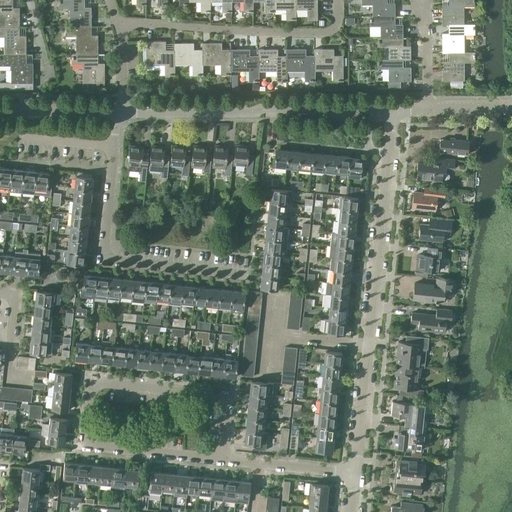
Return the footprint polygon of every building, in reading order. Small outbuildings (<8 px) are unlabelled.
[(12,0),(0,0),(0,26),(19,26),(20,26),(20,7),(11,7),(11,3),(13,3),(12,0)] [(58,0),(59,8),(69,8),(69,26),(91,26),(92,26),(91,7),(83,7),(83,3),(84,3),(84,0),(58,0)] [(188,0),(188,2),(201,2),(201,12),(210,11),(209,0),(188,0)] [(209,0),(210,1),(222,1),(222,11),(231,11),(231,0),(209,0)] [(231,0),(231,1),(244,1),(244,11),(253,11),(252,1),(252,0),(231,0)] [(252,0),(252,1),(265,1),(265,11),(274,11),(274,9),(273,0),(252,0)] [(273,0),(274,9),(287,9),(287,19),(295,19),(295,9),(295,0),(273,0)] [(295,0),(295,9),(308,9),(308,19),(317,19),(316,0),(295,0)] [(373,4),(373,16),(394,17),(395,17),(395,3),(385,3),(385,0),(387,0),(386,0),(362,0),(363,4),(373,4)] [(475,0),(449,0),(449,2),(451,2),(451,5),(442,5),(442,24),(449,24),(465,24),(465,6),(475,6),(475,0)] [(381,25),(381,38),(402,38),(403,38),(403,25),(393,25),(393,22),(394,22),(394,17),(373,16),(371,16),(371,25),(381,25)] [(476,24),(465,24),(449,24),(449,30),(451,30),(451,33),(442,33),(442,52),(449,52),(466,52),(466,33),(476,33),(476,24)] [(19,26),(0,26),(0,35),(4,36),(4,54),(26,54),(27,54),(27,35),(18,35),(18,31),(19,31),(19,26)] [(91,26),(69,26),(66,27),(66,36),(76,36),(76,54),(97,54),(98,54),(97,35),(90,35),(90,31),(91,31),(91,26)] [(388,46),(388,59),(402,59),(410,59),(410,46),(401,46),(401,43),(402,43),(402,38),(381,38),(378,38),(378,46),(388,46)] [(166,41),(146,41),(146,65),(165,65),(165,75),(174,75),(174,65),(174,50),(166,50),(166,41)] [(174,43),(174,50),(174,65),(193,65),(194,75),(203,75),(202,50),(194,50),(193,43),(174,43)] [(221,43),(202,43),(202,65),(221,65),(221,75),(230,75),(230,71),(230,50),(221,50),(221,43)] [(230,49),(230,50),(230,71),(249,71),(249,81),(258,81),(258,71),(259,56),(249,56),(249,49),(230,49)] [(287,81),(287,71),(286,56),(278,56),(278,49),(259,49),(259,56),(258,71),(276,71),(276,81),(287,81)] [(315,81),(314,71),(314,56),(306,56),(306,49),(286,49),(287,71),(305,71),(305,81),(315,81)] [(333,49),(314,49),(314,56),(314,71),(333,71),(333,81),(343,81),(342,56),(333,56),(333,49)] [(442,61),(442,81),(466,81),(466,62),(476,62),(476,52),(449,52),(449,58),(451,58),(451,61),(442,61)] [(4,54),(0,54),(0,65),(11,65),(11,82),(0,82),(0,88),(33,89),(32,63),(25,63),(25,59),(26,59),(26,54),(4,54)] [(97,54),(76,54),(73,54),(73,64),(83,64),(83,83),(105,82),(104,63),(96,63),(96,59),(97,59),(97,54)] [(388,59),(378,59),(378,68),(388,68),(388,81),(410,81),(410,67),(401,67),(401,65),(402,64),(402,59),(388,59)] [(454,141),(440,139),(439,152),(468,155),(469,141),(454,139),(454,141)] [(185,147),(172,145),(171,165),(183,166),(182,175),(188,176),(190,159),(184,158),(185,147)] [(206,147),(194,145),(191,168),(204,169),(203,172),(210,172),(211,158),(205,158),(206,147)] [(228,147),(215,145),(212,168),(225,169),(224,175),(231,176),(232,158),(226,158),(228,147)] [(249,147),(236,145),(234,165),(246,166),(245,175),(252,176),(253,158),(247,158),(249,147)] [(143,147),(130,146),(129,158),(124,157),(123,169),(124,169),(128,169),(128,170),(140,171),(139,181),(146,182),(148,159),(142,158),(143,147)] [(164,147),(151,146),(149,170),(162,172),(161,177),(167,177),(169,159),(163,158),(164,147)] [(286,167),(288,150),(275,149),(274,166),(286,167)] [(298,168),(300,152),(288,150),(286,167),(298,168)] [(311,170),(312,153),(300,152),(298,168),(311,170)] [(325,154),(312,153),(311,170),(323,171),(325,154)] [(325,154),(323,171),(323,174),(335,175),(335,172),(337,155),(325,154)] [(349,157),(337,155),(335,172),(348,173),(349,157)] [(362,158),(349,157),(348,173),(360,175),(362,158)] [(418,168),(417,179),(441,181),(442,171),(445,171),(446,168),(454,168),(455,159),(438,158),(437,164),(417,162),(416,168),(418,168)] [(0,189),(10,190),(12,169),(0,168),(0,189)] [(22,194),(24,171),(12,169),(10,190),(9,193),(22,194)] [(34,196),(37,172),(24,171),(22,194),(34,196)] [(49,173),(37,172),(34,196),(51,197),(52,185),(48,185),(49,173)] [(92,178),(76,176),(75,188),(91,190),(92,178)] [(359,188),(346,186),(346,193),(358,195),(359,188)] [(90,203),(91,190),(75,188),(73,201),(90,203)] [(429,194),(414,192),(412,208),(435,210),(436,195),(444,196),(445,190),(430,188),(429,194)] [(287,190),(271,189),(270,201),(291,203),(292,190),(287,189),(287,190)] [(358,198),(340,196),(339,208),(357,210),(358,198)] [(90,203),(73,201),(72,213),(89,215),(90,203)] [(268,213),(285,215),(286,203),(270,201),(268,213)] [(357,210),(340,208),(339,221),(356,222),(357,210)] [(89,215),(72,213),(71,226),(87,227),(89,215)] [(268,213),(267,225),(284,227),(285,215),(268,213)] [(451,219),(432,217),(431,224),(421,223),(419,239),(442,241),(443,233),(450,234),(451,219)] [(356,222),(339,221),(338,233),(354,235),(356,222)] [(267,225),(266,238),(289,240),(290,228),(284,227),(267,225)] [(87,227),(71,226),(69,237),(86,239),(87,227)] [(354,235),(338,233),(331,232),(329,245),(353,247),(354,235)] [(86,239),(69,237),(68,250),(85,252),(86,239)] [(264,250),(281,252),(287,253),(289,240),(266,238),(264,250)] [(353,247),(329,245),(328,257),(352,259),(353,247)] [(427,256),(417,254),(416,268),(442,271),(444,249),(428,248),(427,256)] [(85,252),(68,250),(64,250),(63,257),(65,257),(64,262),(67,263),(83,265),(85,252)] [(264,250),(263,262),(280,264),(281,252),(264,250)] [(28,253),(26,274),(38,276),(41,254),(28,253)] [(1,272),(13,273),(15,256),(3,255),(1,272)] [(13,273),(26,274),(28,258),(15,256),(13,273)] [(350,272),(352,259),(335,258),(334,270),(350,272)] [(263,262),(262,275),(278,277),(280,264),(263,262)] [(350,272),(334,270),(333,283),(349,284),(350,272)] [(95,292),(97,276),(84,274),(82,291),(94,292),(95,292)] [(278,277),(262,275),(260,288),(277,290),(278,277)] [(107,298),(109,277),(97,276),(95,292),(94,292),(94,297),(107,298)] [(122,279),(109,277),(107,298),(118,300),(119,295),(120,295),(122,279)] [(134,280),(122,279),(120,295),(132,297),(134,280)] [(436,285),(414,283),(413,299),(443,302),(443,294),(452,295),(454,280),(437,279),(436,285)] [(146,281),(134,280),(132,297),(132,301),(144,302),(145,298),(146,281)] [(159,283),(146,281),(145,298),(157,299),(159,283)] [(349,284),(333,283),(326,282),(324,294),(331,295),(348,297),(349,284)] [(171,284),(159,283),(157,299),(169,301),(171,284)] [(183,285),(171,284),(169,301),(169,304),(181,305),(182,302),(183,285)] [(196,287),(183,285),(182,302),(194,303),(196,287)] [(208,288),(196,287),(194,303),(206,305),(208,288)] [(220,289),(208,288),(206,305),(219,306),(220,289)] [(233,291),(220,289),(219,306),(231,307),(233,291)] [(36,290),(35,303),(54,305),(56,305),(57,293),(36,290)] [(245,292),(233,291),(231,307),(231,312),(243,313),(245,292)] [(348,297),(331,295),(330,307),(347,309),(348,297)] [(35,303),(34,315),(53,317),(54,305),(35,303)] [(77,306),(76,315),(86,316),(87,309),(81,309),(81,307),(77,306)] [(347,309),(330,307),(329,319),(345,321),(347,309)] [(436,315),(412,313),(411,323),(419,324),(418,329),(445,332),(446,321),(451,322),(452,310),(437,309),(436,315)] [(34,315),(32,328),(51,330),(53,317),(34,315)] [(260,316),(248,315),(247,327),(258,328),(260,316)] [(310,318),(303,317),(302,329),(308,330),(310,318)] [(329,319),(324,319),(323,332),(344,334),(345,321),(329,319)] [(32,328),(31,340),(50,342),(51,330),(32,328)] [(396,364),(423,367),(425,349),(421,349),(422,337),(428,338),(428,337),(405,335),(404,342),(398,341),(397,359),(399,359),(398,364),(396,364)] [(52,343),(31,340),(30,353),(51,355),(52,343)] [(114,341),(109,341),(109,346),(102,345),(100,362),(112,363),(114,347),(113,347),(114,341)] [(87,361),(89,344),(77,343),(75,359),(87,361)] [(102,345),(89,344),(87,361),(100,362),(102,345)] [(126,348),(114,347),(112,363),(125,365),(126,348)] [(139,349),(126,348),(125,365),(137,366),(139,349)] [(300,348),(299,361),(306,362),(307,349),(300,348)] [(151,351),(139,349),(137,366),(150,367),(151,351)] [(163,352),(151,351),(150,367),(162,369),(163,352)] [(342,353),(326,351),(324,364),(341,365),(342,353)] [(176,353),(163,352),(162,369),(174,370),(176,353)] [(188,355),(176,353),(174,370),(186,371),(188,355)] [(201,356),(188,355),(186,371),(199,373),(201,356)] [(213,357),(201,356),(199,373),(211,374),(213,357)] [(231,359),(225,359),(223,375),(236,377),(238,356),(232,356),(231,359)] [(225,359),(213,357),(211,374),(223,375),(225,359)] [(341,365),(324,364),(323,376),(339,378),(341,365)] [(423,367),(396,364),(396,365),(398,365),(397,378),(395,377),(393,387),(414,389),(414,396),(422,397),(423,390),(417,389),(418,379),(416,378),(417,367),(424,368),(424,367),(423,367)] [(294,372),(282,371),(281,383),(293,384),(294,372)] [(55,372),(54,384),(71,386),(72,374),(55,372)] [(339,378),(323,376),(322,388),(338,390),(339,378)] [(268,382),(251,381),(250,393),(266,395),(268,382)] [(54,384),(52,396),(69,398),(71,386),(54,384)] [(338,390),(322,388),(320,401),(337,403),(338,390)] [(265,407),(266,395),(250,393),(249,405),(265,407)] [(52,396),(51,408),(68,410),(69,398),(52,396)] [(337,403),(320,401),(319,413),(335,415),(337,403)] [(404,425),(426,428),(427,421),(423,417),(424,411),(431,412),(432,404),(424,403),(424,404),(392,401),(391,415),(402,416),(403,415),(405,416),(404,425)] [(265,407),(249,405),(247,418),(264,419),(265,407)] [(42,412),(30,410),(30,418),(41,419),(42,412)] [(335,415),(319,413),(318,425),(334,427),(335,415)] [(43,429),(65,432),(67,419),(50,417),(49,424),(43,424),(43,429)] [(264,419),(247,418),(246,430),(263,432),(264,419)] [(334,427),(318,425),(316,438),(333,439),(334,427)] [(424,427),(404,425),(399,425),(397,437),(395,437),(393,447),(405,449),(405,447),(412,447),(412,449),(422,450),(423,434),(424,427)] [(2,427),(1,434),(0,443),(0,450),(12,452),(13,435),(14,428),(2,427)] [(64,443),(65,432),(43,429),(42,435),(48,436),(48,442),(64,443)] [(268,432),(263,432),(246,430),(245,443),(253,444),(252,449),(266,450),(268,432)] [(288,435),(281,434),(280,446),(287,447),(288,435)] [(24,453),(26,436),(13,435),(12,452),(24,453)] [(297,448),(298,435),(291,435),(290,447),(297,448)] [(333,439),(316,438),(315,450),(332,452),(333,439)] [(76,480),(77,463),(65,462),(63,479),(76,480)] [(397,477),(421,479),(423,480),(425,465),(417,464),(417,462),(410,462),(410,463),(396,462),(395,470),(397,470),(397,477)] [(88,479),(90,465),(77,463),(76,480),(88,481),(88,479)] [(100,483),(102,466),(90,465),(88,479),(88,481),(100,483)] [(113,484),(115,467),(102,466),(100,483),(112,484),(113,484)] [(125,485),(127,469),(115,467),(113,484),(112,484),(112,487),(124,488),(124,485),(125,485)] [(39,469),(23,468),(21,480),(38,482),(39,469)] [(140,470),(127,469),(125,485),(138,487),(140,470)] [(162,489),(164,473),(151,471),(150,488),(162,489)] [(174,490),(176,474),(164,473),(162,489),(174,490)] [(187,492),(188,475),(176,474),(174,490),(187,492)] [(199,493),(201,476),(188,475),(187,492),(199,493)] [(211,494),(213,478),(201,476),(199,493),(211,494)] [(421,479),(398,477),(394,477),(393,492),(403,493),(402,494),(411,495),(411,493),(420,494),(421,479)] [(224,496),(225,479),(213,478),(211,494),(224,496)] [(236,497),(238,480),(225,479),(224,496),(236,497)] [(37,494),(38,482),(21,480),(20,492),(37,494)] [(251,482),(238,480),(236,497),(249,498),(251,482)] [(310,496),(327,498),(328,485),(306,483),(305,495),(310,496)] [(36,506),(37,494),(20,492),(19,504),(36,506)] [(327,498),(310,496),(309,509),(326,510),(327,498)] [(390,511),(422,511),(423,504),(401,501),(400,507),(391,506),(390,511)]
